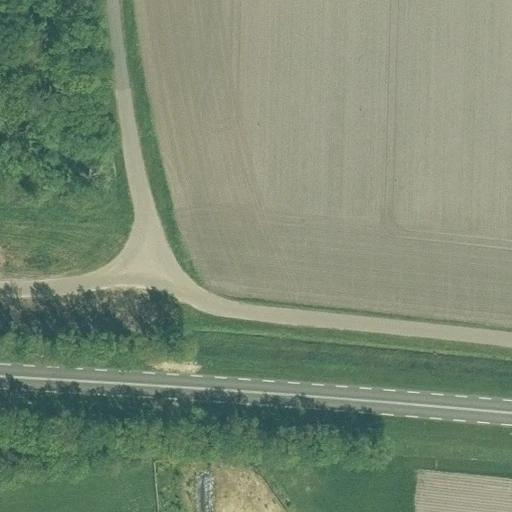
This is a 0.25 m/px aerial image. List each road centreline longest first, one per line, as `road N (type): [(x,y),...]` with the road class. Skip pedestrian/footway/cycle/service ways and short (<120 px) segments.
road 1 (primary): [(511,413),(0,376)]
road 2 (unclassified): [(159,261),(184,292),(214,308),(511,342)]
road 3 (unclassified): [(159,261),(140,190),(112,0)]
road 4 (unclassified): [(159,261),(88,283),(0,288)]
